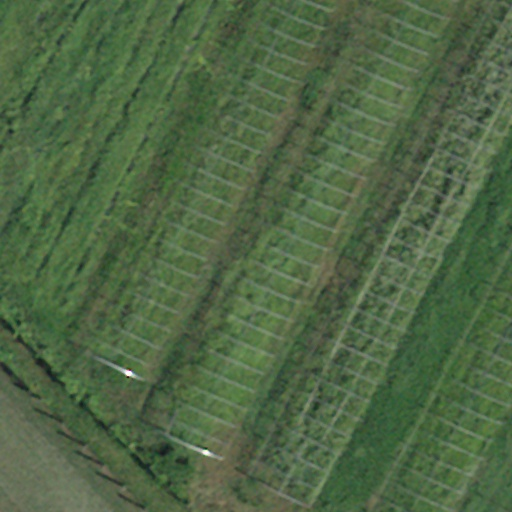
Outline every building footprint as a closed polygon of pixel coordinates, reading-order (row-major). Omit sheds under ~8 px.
[(0,208),(105,0),(15,0),(0,31),(0,208)] [(223,0),(133,0),(0,260),(71,296),(223,0)] [(149,378),(333,0),(246,0),(79,344),(149,378)] [(227,452),(449,0),(360,0),(155,417),(227,452)] [(511,121),(511,0),(491,0),(277,420),(343,453),(511,121)] [(462,511),(511,416),(511,235),(369,511),(462,511)] [(132,511),(0,374),(0,493),(18,511),(132,511)]
